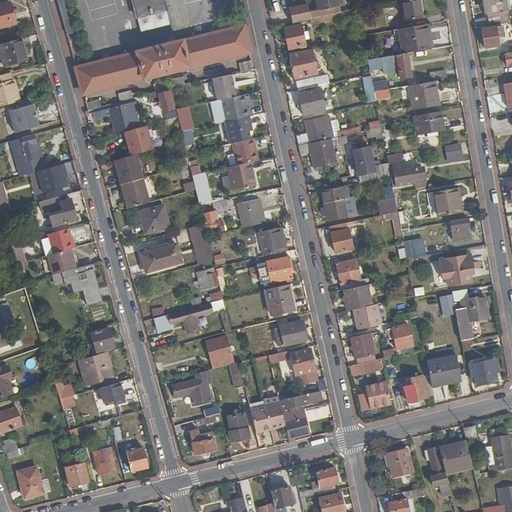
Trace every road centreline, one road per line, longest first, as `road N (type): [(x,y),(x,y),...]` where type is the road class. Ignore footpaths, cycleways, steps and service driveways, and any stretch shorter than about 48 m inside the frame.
road 1 (residential): [(41,0),(176,483)]
road 2 (residential): [(350,438),(255,0)]
road 3 (residential): [(511,319),(457,0)]
road 4 (residential): [(350,438),(176,483)]
road 5 (residential): [(511,400),(350,438)]
